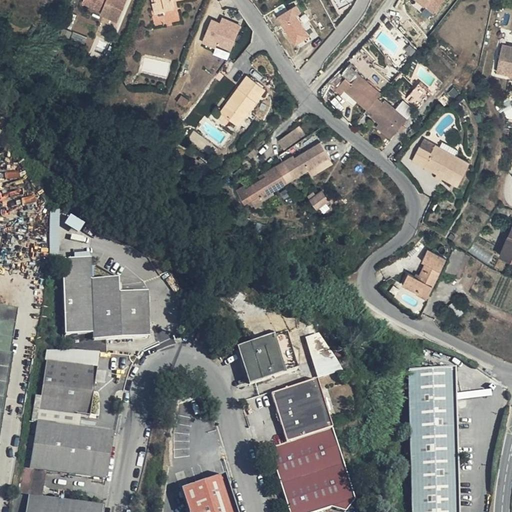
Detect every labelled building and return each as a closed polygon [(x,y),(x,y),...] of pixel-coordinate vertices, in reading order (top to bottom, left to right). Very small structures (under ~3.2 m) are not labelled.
[(86,0),(85,3),(104,10),(102,13),(120,20),(127,0),(86,0)] [(166,3),(173,2),(172,0),(158,0),(158,1),(153,2),(155,12),(167,9),(166,3)] [(430,23),(446,5),(440,0),(413,0),(409,5),(430,23)] [(280,15),(285,23),(298,15),(293,7),(280,15)] [(298,15),(285,23),(297,42),(310,34),(298,15)] [(213,18),(204,41),(217,47),(218,43),(232,48),(242,24),(224,16),(222,21),(213,18)] [(511,53),(502,51),(498,67),(511,70),(511,53)] [(351,101),(362,110),(373,98),(376,94),(346,67),(348,64),(345,61),(335,73),(340,78),(330,89),(337,95),(348,104),(351,101)] [(125,76),(129,82),(134,78),(131,73),(125,76)] [(223,112),(232,119),(240,124),(267,88),(248,75),(229,102),(230,103),(223,112)] [(416,83),(401,100),(414,112),(418,107),(416,104),(427,93),(416,83)] [(373,98),(362,110),(368,115),(366,117),(375,125),(389,137),(394,130),(398,126),(403,121),(381,102),(379,104),(373,98)] [(232,119),(223,112),(217,107),(212,113),(228,124),(232,119)] [(385,141),(389,137),(375,125),(372,128),(385,141)] [(301,126),(280,140),(285,147),(306,134),(301,126)] [(438,150),(454,157),(457,151),(441,143),(438,150)] [(410,164),(435,176),(437,173),(443,175),(441,180),(449,184),(452,178),(459,182),(467,164),(454,157),(438,150),(434,147),(430,155),(416,149),(410,164)] [(282,175),(286,184),(304,174),(306,178),(329,166),(320,149),(292,163),(290,160),(280,165),(284,173),(282,175)] [(270,193),(286,184),(282,175),(284,173),(280,165),(260,176),(262,179),(242,189),(241,186),(233,191),(241,205),(255,198),(258,204),(272,197),(270,193)] [(329,166),(306,178),(309,183),(332,171),(329,166)] [(437,173),(435,176),(433,180),(440,183),(441,180),(443,175),(437,173)] [(452,178),(449,184),(456,188),(459,182),(452,178)] [(311,194),(303,197),(312,214),(323,208),(317,196),(314,199),(311,194)] [(60,254),(59,210),(51,210),(52,255),(60,254)] [(511,227),(501,254),(511,258),(511,227)] [(494,254),(476,243),(471,251),(489,263),(494,254)] [(437,273),(442,276),(452,281),(467,254),(452,246),(444,262),(437,273)] [(415,294),(425,299),(430,290),(433,291),(442,276),(437,273),(444,262),(426,253),(419,264),(423,266),(414,281),(405,277),(399,289),(414,297),(415,294)] [(93,280),(92,258),(63,259),(67,349),(108,353),(108,340),(150,338),(148,293),(121,294),(121,291),(120,282),(120,279),(93,280)] [(131,291),(131,282),(120,282),(121,291),(131,291)] [(422,304),(425,299),(415,294),(414,297),(413,299),(422,304)] [(242,324),(248,323),(250,332),(266,328),(261,305),(239,311),(242,324)] [(0,424),(19,310),(0,307),(0,424)] [(253,339),(254,344),(269,339),(267,334),(253,339)] [(300,370),(289,335),(276,339),(270,341),(255,345),(241,350),(252,385),(287,374),(300,370)] [(319,378),(340,371),(330,337),(308,343),(319,378)] [(33,420),(57,424),(59,415),(43,413),(44,410),(65,413),(79,415),(91,416),(98,368),(48,361),(49,356),(43,355),(33,420)] [(460,511),(456,371),(410,372),(413,511),(460,511)] [(288,442),(334,428),(319,380),(274,395),(288,442)] [(182,408),(201,403),(199,395),(179,400),(182,408)] [(79,415),(65,413),(64,425),(77,427),(79,415)] [(115,434),(57,425),(38,422),(31,468),(26,467),(21,495),(30,496),(42,498),(47,470),(108,480),(115,434)] [(320,511),(356,501),(334,428),(288,442),(271,448),(290,511),(320,511)] [(238,511),(227,475),(184,490),(190,511),(238,511)] [(30,496),(21,495),(15,494),(12,511),(103,511),(105,507),(42,498),(30,496)]
